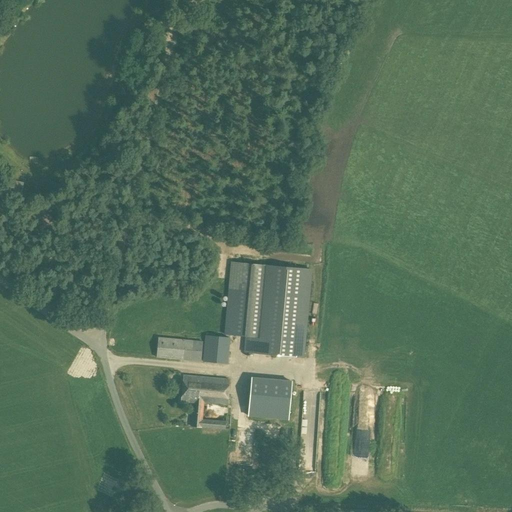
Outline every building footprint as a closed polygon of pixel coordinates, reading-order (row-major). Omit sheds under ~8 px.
[(19,193),(23,182),(11,179),(8,189),(19,193)] [(246,336),(244,352),(302,357),(311,269),(231,262),(225,334),(246,336)] [(228,365),(230,338),(205,336),(202,362),(228,365)] [(200,361),(202,342),(158,338),(157,358),(200,361)] [(227,403),(229,379),(183,375),(181,402),(193,403),(191,426),(225,429),(226,422),(202,420),(204,401),(227,403)] [(292,381),(251,377),(248,417),(288,421),(292,381)]
